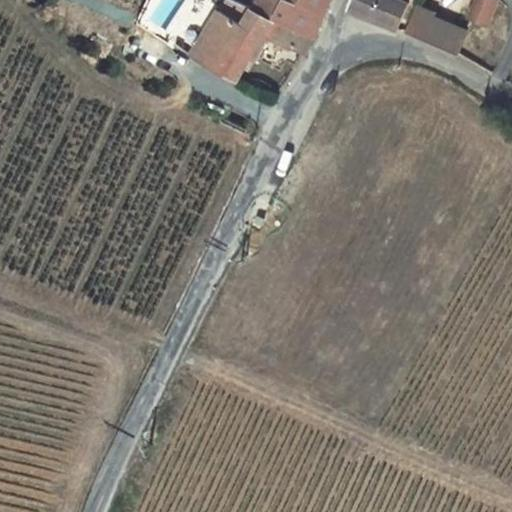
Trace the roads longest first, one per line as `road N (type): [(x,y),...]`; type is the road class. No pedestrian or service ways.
road 1 (unclassified): [(93,511),(310,73),(333,45)]
road 2 (unclassified): [(333,45),(401,43),(511,98)]
